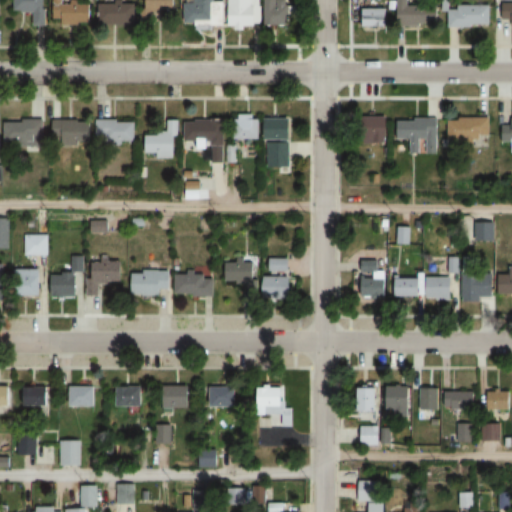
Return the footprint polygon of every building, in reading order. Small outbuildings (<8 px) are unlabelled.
[(34,12),(35,26),(45,26),(44,0),(13,0),(14,13),(34,12)] [(52,0),(53,20),(61,20),(61,24),(92,24),(92,3),(63,3),(62,0),(52,0)] [(142,0),(142,25),(154,25),(155,12),(176,12),(175,0),(142,0)] [(224,0),(185,0),(185,25),(225,25),(224,0)] [(257,0),(230,0),(231,27),(257,27),(257,0)] [(287,0),(265,0),(265,25),(294,25),(294,6),(287,6),(287,0)] [(396,0),(397,26),(440,25),(439,5),(409,6),(409,0),(396,0)] [(511,0),(503,0),(503,25),(511,25),(511,0)] [(136,3),(100,3),(100,25),(136,25),(136,3)] [(491,27),(491,7),(449,7),(450,27),(491,27)] [(388,9),(361,9),(361,28),(388,28),(388,9)] [(260,139),(260,114),(236,114),(236,139),(260,139)] [(388,117),(366,117),(366,148),(388,148),(388,117)] [(292,118),(265,118),(265,139),(292,139),(292,118)] [(490,118),(449,118),(449,139),(490,139),(490,118)] [(44,119),(6,119),(6,144),(44,144),(44,119)] [(168,120),(168,134),(145,134),(145,159),(178,158),(178,119),(168,120)] [(186,119),(186,149),(213,149),(213,162),(226,162),(226,120),(186,119)] [(438,119),(398,119),(398,139),(413,139),(413,154),(438,154),(438,119)] [(511,119),(500,119),(500,140),(511,140),(511,119)] [(92,142),(92,120),(53,120),(53,142),(92,142)] [(136,120),(98,120),(98,141),(136,141),(136,120)] [(290,142),(268,142),(268,167),(290,167),(290,142)] [(0,249),(11,249),(11,216),(0,215),(0,249)] [(410,244),(410,228),(399,228),(399,244),(410,244)] [(48,255),(48,235),(24,235),(24,255),(48,255)] [(53,297),(78,296),(77,271),(83,271),(83,255),(72,255),(72,273),(52,273),(53,297)] [(289,258),(269,258),(269,272),(289,272),(289,258)] [(123,283),(122,261),(92,261),(92,277),(86,277),(87,297),(100,297),(100,283),(123,283)] [(257,264),(225,263),(225,282),(246,283),(246,297),(257,297),(257,264)] [(42,269),(18,269),(18,298),(42,298),(42,269)] [(511,294),(511,270),(500,270),(500,295),(511,294)] [(169,296),(169,271),(134,271),(134,296),(169,296)] [(386,298),(386,271),(361,271),(361,298),(386,298)] [(493,301),(493,273),(462,273),(462,301),(493,301)] [(176,275),(176,297),(215,297),(215,275),(176,275)] [(265,277),(265,297),(292,297),(292,277),(265,277)] [(421,297),(421,277),(394,278),(394,297),(421,297)] [(427,299),(452,299),(452,277),(427,277),(427,299)] [(378,412),(378,383),(360,383),(360,412),(378,412)] [(0,387),(0,407),(12,408),(12,387),(0,387)] [(51,407),(51,387),(23,387),(23,407),(51,407)] [(97,387),(69,387),(69,408),(97,408),(97,387)] [(144,408),(144,387),(116,387),(116,408),(144,408)] [(166,387),(165,409),(191,409),(192,387),(166,387)] [(210,387),(210,408),(238,408),(238,387),(210,387)] [(411,387),(387,387),(387,409),(394,409),(394,418),(411,418),(411,387)] [(281,415),(281,426),(287,426),(287,388),(256,388),(256,415),(281,415)] [(439,388),(419,388),(419,410),(439,410),(439,388)] [(486,409),(511,408),(511,391),(485,392),(486,409)] [(444,410),(475,410),(475,392),(444,392),(444,410)] [(474,442),(473,423),(458,424),(459,443),(474,442)] [(501,424),(487,424),(487,441),(501,441),(501,424)] [(380,445),(380,427),(358,427),(358,445),(380,445)] [(37,456),(37,431),(17,431),(17,456),(37,456)] [(81,441),(59,441),(59,466),(81,466),(81,441)] [(216,467),(216,450),(199,450),(199,467),(216,467)] [(9,457),(0,457),(0,466),(9,467),(9,457)] [(382,511),(382,480),(356,481),(355,511),(382,511)] [(132,503),(132,485),(117,484),(117,503),(132,503)] [(96,486),(81,486),(81,505),(96,505),(96,486)] [(415,511),(415,499),(404,500),(404,511),(415,511)] [(264,511),(287,511),(288,503),(265,503),(264,511)]
